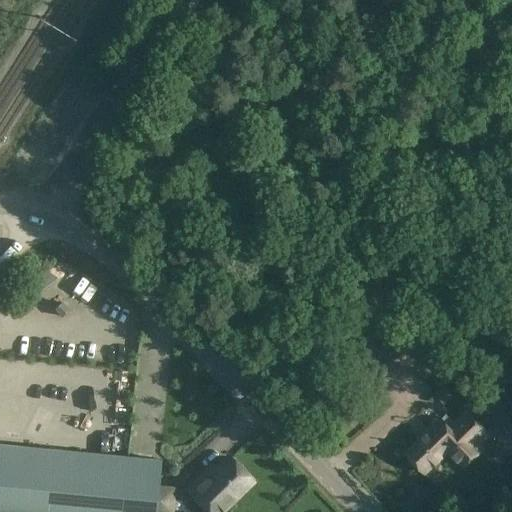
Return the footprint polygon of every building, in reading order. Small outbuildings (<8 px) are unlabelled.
[(398,251),(391,252),(394,267),(423,263),(418,234),(396,237),(398,251)] [(250,296),(237,310),(257,327),(271,313),(250,296)] [(288,297),(282,305),(298,316),(305,309),(288,297)] [(355,318),(355,297),(345,297),(345,318),(355,318)] [(62,305),(55,312),(62,319),(69,312),(62,305)] [(300,322),(290,318),(285,327),(295,332),(300,322)] [(365,330),(339,355),(374,391),(398,366),(365,330)] [(171,373),(188,390),(202,377),(185,359),(171,373)] [(207,396),(200,409),(220,419),(227,406),(207,396)] [(424,442),(409,456),(427,474),(449,453),(464,469),(484,450),(479,446),(490,436),(469,413),(450,430),(442,421),(422,439),(424,442)] [(173,426),(182,447),(193,442),(183,421),(173,426)] [(0,446),(0,511),(157,511),(162,462),(0,446)] [(190,493),(194,498),(182,510),(183,511),(222,511),(253,483),(230,459),(210,478),(208,475),(190,493)]
